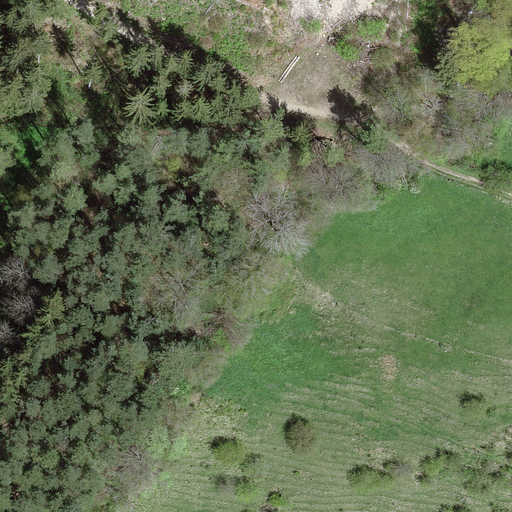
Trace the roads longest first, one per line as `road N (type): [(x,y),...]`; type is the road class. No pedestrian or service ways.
road 1 (track): [(306,111),(196,64),(80,0)]
road 2 (track): [(511,194),(419,157),(379,130),(306,111)]
